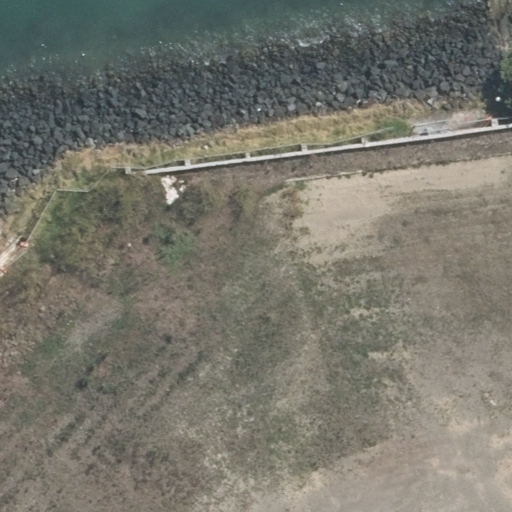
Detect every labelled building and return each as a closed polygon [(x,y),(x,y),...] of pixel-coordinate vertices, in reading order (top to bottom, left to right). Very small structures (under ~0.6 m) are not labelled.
[(505,232),(511,234),(511,164),(508,165),(503,168),(498,171),(494,176),(490,180),(487,186),(486,192),(485,198),(485,204),(486,210),(489,215),(492,220),(496,225),(500,229),(505,232)] [(46,379),(55,384),(88,387),(98,384),(108,380),(117,374),(125,367),(131,359),(136,349),(140,339),(142,329),(142,318),(140,308),(137,298),(132,288),(125,280),(117,273),(109,267),(99,263),(89,260),(78,259),(68,260),(57,262),(47,266),(39,272),(31,279),(24,287),(19,296),(15,306),(13,317),(13,328),(15,338),(18,348),(23,357),(29,366),(37,373),(46,379)] [(511,270),(511,271),(507,275),(503,280),(501,285),(499,291),(498,297),(499,303),(500,309),(502,314),(506,320),(510,324),(511,326),(511,270)] [(403,371),(409,375),(435,379),(442,377),(448,375),(454,371),(459,366),(463,361),(466,355),(469,349),(470,342),(470,336),(469,329),(467,323),(464,316),(460,311),(456,306),(450,302),(444,299),(438,297),(431,296),(425,296),(418,297),(412,299),(406,302),(400,306),(396,311),(392,317),(389,323),(387,330),(386,336),(387,343),(388,350),(390,356),(394,362),(398,367),(403,371)] [(267,511),(266,507),(261,498),(255,490),(247,484),(239,478),(230,474),(220,472),(211,471),(201,471),(191,473),(182,477),(173,482),(166,488),(159,496),(154,504),(150,511),(267,511)]
